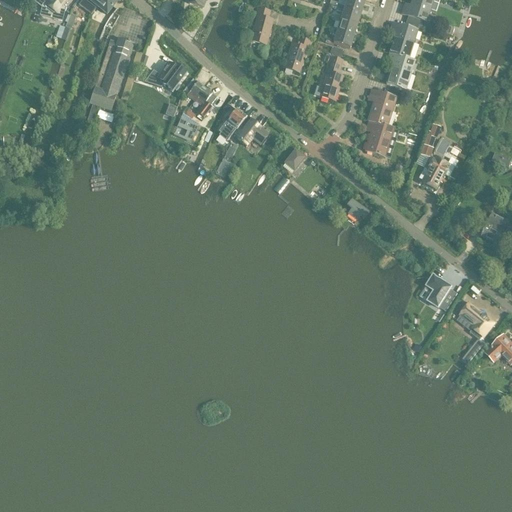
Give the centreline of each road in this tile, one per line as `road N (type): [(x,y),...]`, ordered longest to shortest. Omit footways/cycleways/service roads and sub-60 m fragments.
road 1 (tertiary): [(511,308),(318,152)]
road 2 (tertiary): [(318,152),(136,0)]
road 3 (residential): [(318,152),(349,116),(385,0)]
